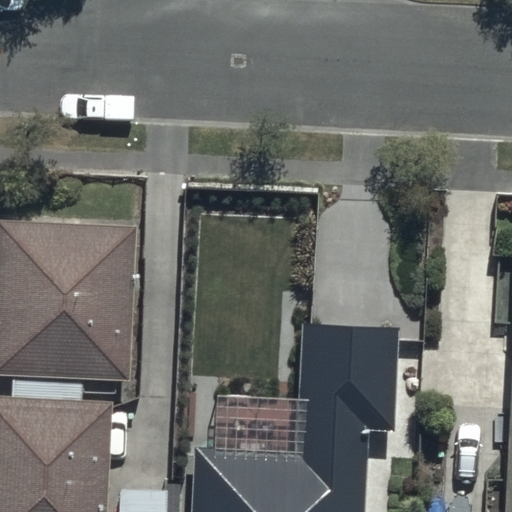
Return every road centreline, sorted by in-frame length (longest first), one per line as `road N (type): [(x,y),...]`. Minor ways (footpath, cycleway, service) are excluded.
road 1 (residential): [(225,59),(511,72)]
road 2 (residential): [(0,49),(225,59)]
